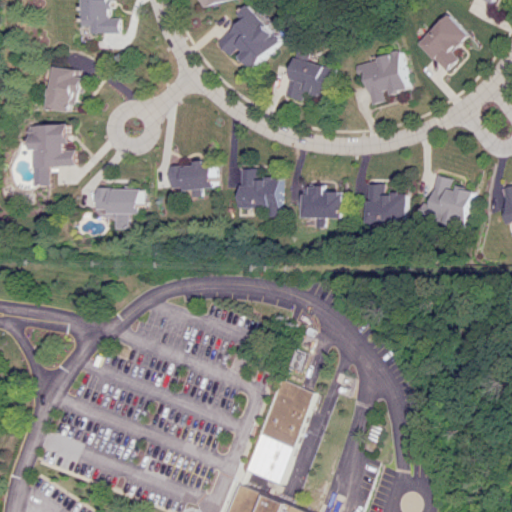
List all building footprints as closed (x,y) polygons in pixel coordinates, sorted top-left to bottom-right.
[(105,0),(75,0),(75,25),(84,25),(83,32),(114,33),(114,17),(105,17),(105,0)] [(250,68),(279,41),(244,4),(233,13),(238,18),(214,42),(226,55),(236,46),(241,51),(237,54),(250,68)] [(468,35),(445,13),(417,43),(445,71),(457,58),(451,52),(468,35)] [(369,104),(385,100),(382,90),(388,88),(390,94),(409,89),(400,52),(352,63),(355,76),(363,75),(369,104)] [(283,95),(300,99),(302,91),(326,97),(333,66),(292,57),(283,95)] [(78,93),(80,77),(70,76),(71,68),(46,66),(42,109),(67,111),(70,92),(78,93)] [(72,165),(71,149),(65,149),(64,123),(27,125),(29,166),(72,165)] [(166,166),(168,188),(190,187),(190,196),(199,196),(199,188),(212,187),(211,161),(191,161),(191,164),(166,166)] [(238,168),(238,207),(267,208),(267,216),(279,216),(279,178),(255,177),(256,168),(238,168)] [(481,190),(456,184),(457,178),(440,174),(433,203),(425,202),(422,216),(471,228),(481,190)] [(368,183),(368,222),(409,222),(409,193),(386,193),(386,183),(368,183)] [(302,194),(302,216),(344,218),(345,192),(324,191),(324,184),(309,184),(308,194),(302,194)] [(139,188),(95,187),(94,218),(113,218),(113,228),(127,228),(127,213),(139,213),(139,188)] [(306,371),(313,352),(301,347),(293,366),(306,371)] [(251,471),(288,483),(320,390),(283,378),(251,471)] [(318,511),(245,483),(240,497),(233,511),(318,511)]
